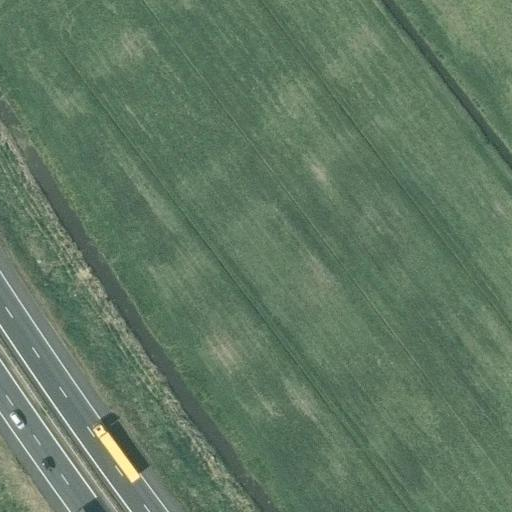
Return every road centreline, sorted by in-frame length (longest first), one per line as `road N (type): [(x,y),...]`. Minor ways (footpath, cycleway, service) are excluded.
road 1 (motorway): [(145,511),(0,303)]
road 2 (motorway): [(0,392),(84,511)]
